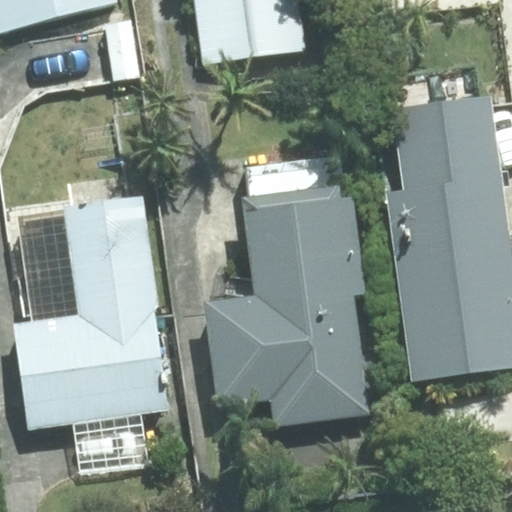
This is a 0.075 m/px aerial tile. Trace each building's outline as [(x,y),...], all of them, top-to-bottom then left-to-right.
[(0,0),(0,33),(118,3),(117,0),(0,0)] [(196,0),(204,64),(307,51),(300,0),(196,0)] [(117,79),(142,76),(133,18),(105,22),(113,80),(117,79)] [(142,76),(117,79),(121,111),(146,109),(142,76)] [(412,377),(511,364),(511,235),(510,236),(492,92),(394,104),(404,187),(389,189),(412,377)] [(340,184),(337,158),(245,168),(248,195),(242,195),(255,293),(204,299),(217,406),(268,400),(271,425),(368,413),(352,295),(359,293),(346,182),(340,184)] [(31,428),(171,410),(158,304),(160,305),(146,195),(67,205),(81,313),(17,323),(31,428)]
